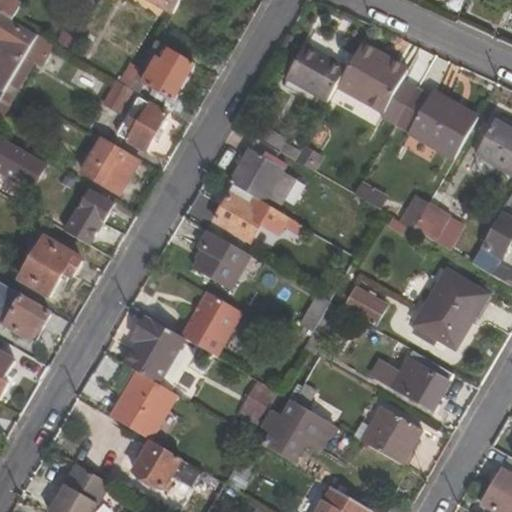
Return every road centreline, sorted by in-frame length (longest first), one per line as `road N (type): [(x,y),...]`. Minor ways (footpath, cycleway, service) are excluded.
road 1 (residential): [(0,496),(290,0)]
road 2 (residential): [(356,0),(511,69)]
road 3 (residential): [(431,511),(511,373)]
